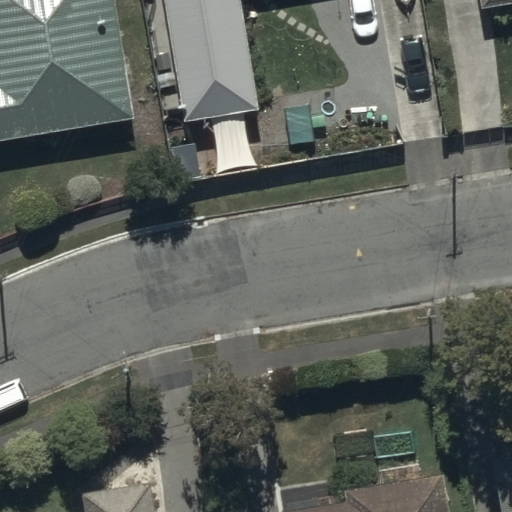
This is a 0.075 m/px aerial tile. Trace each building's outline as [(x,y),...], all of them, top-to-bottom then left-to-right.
[(0,0),(0,150),(137,127),(116,0),(0,0)] [(166,0),(188,131),(264,119),(245,8),(249,0),(166,0)] [(511,0),(481,0),(485,19),(511,14),(511,0)] [(511,511),(511,466),(493,470),(501,511),(511,511)] [(449,511),(444,484),(282,511),(449,511)] [(87,511),(161,511),(158,488),(86,500),(87,511)]
